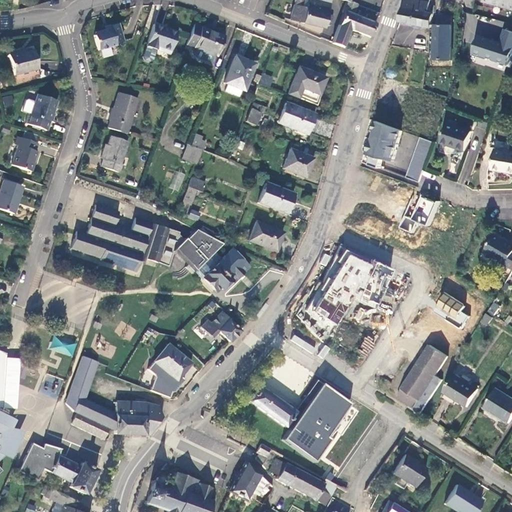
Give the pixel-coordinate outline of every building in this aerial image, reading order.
[(322,31),(330,0),(295,0),(294,7),(292,6),(288,21),(322,31)] [(405,0),(399,21),(430,26),(433,12),(429,11),(430,0),(405,0)] [(351,17),(355,6),(347,3),(347,4),(345,4),(342,14),(351,17)] [(511,69),(511,64),(511,31),(502,29),(498,41),(474,34),(479,16),(469,13),(462,37),(472,41),(468,57),(511,69)] [(349,31),(370,39),(375,26),(351,17),(342,14),(341,16),(342,16),(331,46),(342,50),(349,31)] [(121,40),(116,22),(99,27),(99,30),(91,32),(89,36),(93,50),(112,45),(111,43),(121,40)] [(184,44),(214,54),(221,34),(191,23),(184,44)] [(452,23),(435,23),(434,58),(452,59),(452,23)] [(174,32),(151,25),(145,46),(155,49),(156,46),(169,50),(174,32)] [(153,59),(155,49),(145,46),(142,57),(142,59),(150,61),(153,59)] [(35,68),(31,49),(18,52),(17,51),(7,53),(13,73),(35,68)] [(251,62),(231,54),(221,81),(224,82),(238,88),(240,88),(251,62)] [(327,77),(296,66),(286,93),(296,96),(300,86),(320,94),(327,77)] [(266,80),(256,76),(253,83),(263,87),(266,80)] [(238,88),(224,82),(221,89),(236,95),(238,88)] [(136,97),(117,91),(105,127),(125,133),(136,97)] [(2,97),(5,107),(14,104),(11,94),(2,97)] [(56,100),(36,94),(31,113),(29,113),(26,122),(47,129),(56,100)] [(442,96),(436,94),(432,107),(438,109),(442,96)] [(249,102),(242,120),(253,125),(257,112),(251,110),(254,104),(249,102)] [(309,113),(281,103),(274,122),(302,132),(309,113)] [(419,105),(413,125),(424,128),(429,108),(419,105)] [(397,146),(402,130),(377,122),(375,128),(379,130),(376,138),(373,137),(368,153),(384,158),(393,161),(397,150),(394,150),(396,145),(397,146)] [(471,131),(447,123),(440,143),(464,151),(471,131)] [(193,134),(189,145),(199,149),(200,149),(203,142),(198,140),(200,137),(193,134)] [(35,142),(18,136),(9,163),(29,170),(32,161),(30,160),(34,150),(32,149),(35,142)] [(419,136),(406,176),(419,181),(432,141),(419,136)] [(100,166),(120,173),(126,153),(124,152),(127,143),(109,137),(106,145),(105,149),(102,148),(99,158),(102,159),(100,166)] [(181,157),(194,162),(199,149),(189,145),(186,144),(181,157)] [(511,151),(494,148),(491,168),(511,171),(511,151)] [(309,158),(285,149),(278,167),(302,176),(309,158)] [(368,153),(366,161),(382,166),(384,158),(368,153)] [(177,192),(185,175),(176,170),(169,188),(177,192)] [(201,182),(188,177),(185,186),(191,188),(198,191),(201,182)] [(21,185),(0,178),(0,179),(0,208),(11,213),(21,185)] [(289,192),(262,182),(254,202),(282,212),(289,192)] [(186,201),(191,188),(185,186),(179,199),(186,201)] [(429,227),(439,203),(419,195),(414,209),(408,207),(399,228),(414,234),(418,223),(429,227)] [(94,205),(84,235),(75,232),(70,247),(99,256),(98,260),(134,271),(137,263),(148,231),(153,233),(156,224),(133,217),(129,231),(112,226),(116,212),(94,205)] [(196,221),(200,213),(191,209),(188,217),(196,221)] [(281,232),(255,221),(247,239),(273,250),(281,232)] [(168,228),(156,224),(153,233),(145,258),(157,262),(168,228)] [(185,266),(190,272),(214,249),(223,241),(195,229),(184,239),(182,237),(172,248),(187,263),(185,266)] [(143,264),(145,258),(153,233),(148,231),(137,263),(143,264)] [(511,243),(496,234),(485,253),(491,256),(495,256),(507,264),(506,266),(511,269),(511,243)] [(378,306),(394,271),(339,246),(310,309),(340,323),(353,295),(378,306)] [(225,261),(214,249),(190,272),(202,284),(205,281),(217,292),(221,289),(223,291),(232,283),(229,280),(246,264),(234,252),(225,261)] [(461,311),(465,305),(444,292),(432,310),(460,328),(469,316),(461,311)] [(492,302),(488,312),(495,315),(499,305),(492,302)] [(218,307),(199,326),(209,337),(217,330),(227,340),(238,330),(226,317),(227,317),(218,307)] [(356,320),(371,319),(372,326),(385,326),(384,315),(371,315),(371,308),(356,309),(356,320)] [(490,314),(485,322),(491,326),(496,318),(490,314)] [(49,349),(72,357),(77,342),(54,334),(49,349)] [(189,362),(167,343),(152,360),(175,379),(189,362)] [(398,395),(420,410),(442,377),(436,374),(449,355),(431,344),(398,395)] [(0,399),(3,354),(0,352),(0,471),(0,472),(0,471),(0,456),(7,459),(23,431),(9,428),(13,418),(0,409),(0,399)] [(81,356),(64,403),(74,412),(77,413),(82,398),(96,361),(81,356)] [(65,377),(71,360),(62,357),(56,374),(65,377)] [(480,388),(457,373),(444,394),(457,403),(460,399),(469,405),(480,388)] [(57,396),(63,381),(49,375),(43,390),(57,396)] [(349,403),(321,383),(280,440),(312,463),(329,440),(325,437),(349,403)] [(294,411),(256,386),(247,400),(284,425),(294,411)] [(511,417),(511,395),(498,387),(486,407),(509,422),(511,417)] [(111,413),(82,398),(77,413),(105,427),(110,429),(111,413)] [(110,432),(146,434),(157,418),(156,405),(140,402),(128,401),(112,401),(111,413),(110,429),(110,432)] [(100,437),(105,427),(77,413),(74,412),(69,422),(100,437)] [(34,481),(40,469),(69,483),(67,487),(82,494),(93,470),(78,463),(76,466),(55,456),(58,449),(41,445),(40,450),(29,444),(16,472),(34,481)] [(258,444),(253,451),(257,453),(265,456),(269,449),(258,444)] [(254,457),(266,468),(274,452),(269,449),(265,456),(257,453),(254,457)] [(425,468),(403,455),(392,473),(414,487),(425,468)] [(259,476),(244,461),(228,490),(245,499),(251,489),(259,476)] [(282,485),(306,498),(315,481),(281,464),(275,476),(284,481),(282,485)] [(212,492),(198,487),(199,483),(175,475),(170,489),(162,486),(163,482),(162,479),(159,478),(156,479),(155,481),(152,481),(152,483),(151,482),(150,485),(152,485),(146,502),(144,502),(143,504),(145,505),(144,508),(146,508),(147,506),(164,511),(208,511),(210,507),(213,506),(213,504),(212,503),(209,503),(212,492)] [(258,494),(265,482),(259,476),(251,489),(258,494)] [(330,489),(315,481),(306,498),(331,510),(336,499),(327,494),(330,489)] [(475,511),(483,500),(458,485),(446,504),(458,511),(475,511)] [(48,498),(61,504),(63,505),(66,497),(51,490),(48,498)] [(78,511),(75,511),(77,503),(66,497),(63,505),(61,504),(57,511),(78,511)] [(411,511),(388,500),(381,511),(411,511)] [(34,511),(37,507),(28,503),(24,511),(34,511)]
